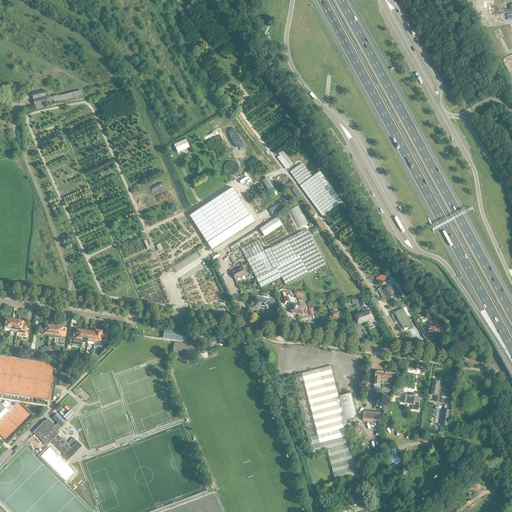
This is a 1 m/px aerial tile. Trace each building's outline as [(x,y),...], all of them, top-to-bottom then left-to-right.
[(45,90),(31,93),(34,104),(34,106),(44,104),(57,101),(58,102),(78,97),(82,96),(81,90),(76,91),(57,96),(57,95),(48,97),(47,95),(46,95),(45,90)] [(259,131),(262,136),(286,120),(283,115),(259,131)] [(189,148),(185,140),(173,145),(177,153),(189,148)] [(307,160),(312,156),(302,143),(297,147),(307,160)] [(293,164),(284,153),(283,151),(278,155),(279,156),(277,158),(286,169),(293,164)] [(290,172),(299,186),(312,177),(302,163),(290,172)] [(300,186),(323,218),(343,203),(320,172),(300,186)] [(186,196),(191,193),(184,177),(179,179),(180,181),(179,182),(186,196)] [(267,178),(262,181),(268,191),(274,188),(267,178)] [(232,187),(189,215),(211,249),(255,221),(232,187)] [(301,196),(295,187),(292,190),(298,198),(301,196)] [(288,201),(290,199),(285,191),(284,192),(283,190),(281,192),(282,193),(287,200),(288,201)] [(297,203),(290,208),(300,223),(308,217),(297,203)] [(277,218),(260,230),(265,237),(282,226),(277,218)] [(326,265),(307,229),(291,237),(264,251),(259,240),(241,249),(261,288),(281,277),(286,285),(326,265)] [(243,267),(232,273),(236,280),(246,274),(243,267)] [(387,279),(384,274),(376,279),(379,283),(387,279)] [(383,287),(378,289),(382,297),(385,295),(388,299),(395,295),(390,287),(387,288),(385,287),(383,289),(383,287)] [(280,294),(283,304),(289,302),(285,292),(280,294)] [(263,298),(263,296),(257,295),(257,296),(254,296),(253,302),(256,303),(255,307),(262,308),(263,298)] [(263,296),(262,308),(268,309),(268,307),(272,307),(273,301),(273,299),(270,299),(270,298),(265,297),(263,296)] [(362,300),(358,300),(360,307),(362,313),(365,322),(373,319),(374,318),(373,316),(372,316),(370,311),(369,308),(364,310),(363,307),(364,306),(362,300)] [(306,309),(307,304),(300,303),(299,306),(298,314),(305,315),(307,315),(308,309),(306,309)] [(298,314),(299,306),(292,305),(291,310),(290,310),(289,312),(291,312),(291,313),(298,314)] [(403,308),(395,313),(404,329),(406,327),(407,328),(411,326),(408,322),(410,321),(403,308)] [(340,321),(341,317),(339,317),(340,312),(337,312),(338,310),(334,310),(333,311),(331,311),(330,316),(328,316),(327,319),(330,319),(329,319),(338,321),(340,321)] [(358,324),(365,322),(362,313),(355,316),(356,316),(354,317),(355,319),(357,319),(358,324)] [(18,320),(12,319),(10,328),(10,332),(16,333),(16,332),(18,320)] [(23,321),(18,320),(16,332),(25,333),(26,323),(23,322),(23,321)] [(437,322),(431,320),(428,334),(435,335),(437,322)] [(437,322),(435,335),(441,336),(443,325),(440,324),(440,322),(437,322)] [(49,334),(50,325),(45,325),(44,329),(41,329),(40,333),(49,334)] [(65,336),(66,328),(62,328),(62,327),(56,326),(55,335),(54,338),(60,339),(61,336),(65,336)] [(81,342),(83,330),(77,329),(77,332),(73,331),(72,338),(74,338),(74,341),(81,342)] [(163,337),(163,338),(176,340),(186,341),(187,333),(172,330),(164,329),(164,333),(163,337)] [(95,332),(94,341),(93,345),(96,346),(96,340),(100,341),(100,340),(107,341),(108,335),(102,334),(102,331),(95,330),(95,332)] [(175,343),(173,356),(185,358),(185,355),(195,356),(195,353),(197,353),(198,347),(196,347),(196,346),(175,343)] [(339,397),(331,366),(293,376),(306,430),(312,453),(328,449),(336,480),(359,474),(345,420),(354,418),(356,413),(351,394),(339,397)] [(376,371),(373,388),(379,389),(380,384),(383,385),(384,372),(376,371)] [(67,387),(69,373),(60,372),(58,386),(67,387)] [(384,372),(383,385),(387,385),(387,384),(391,384),(391,382),(393,373),(384,372)] [(440,382),(433,380),(430,395),(435,395),(435,397),(440,398),(442,383),(440,383),(440,382)] [(475,399),(476,395),(479,396),(480,392),(472,390),(472,389),(463,387),(461,396),(472,398),(470,405),(476,406),(477,399),(475,399)] [(385,396),(382,396),(377,395),(376,403),(383,404),(383,402),(384,400),(385,396)] [(419,411),(421,398),(415,397),(415,396),(411,396),(411,395),(410,396),(406,395),(404,404),(413,405),(412,410),(419,411)] [(74,414),(70,410),(63,417),(67,421),(74,414)] [(447,426),(450,411),(444,410),(441,425),(447,426)] [(379,419),(380,412),(365,411),(364,418),(379,419)] [(44,421),(33,432),(40,438),(47,446),(51,442),(63,453),(64,455),(61,458),(65,463),(82,446),(77,442),(71,448),(58,435),(59,435),(56,432),(61,427),(62,427),(66,423),(62,419),(57,414),(53,418),(58,423),(55,426),(48,419),(45,422),(44,421)] [(49,448),(40,457),(66,482),(74,473),(49,448)] [(401,499),(389,476),(380,480),(384,487),(387,485),(396,502),(401,499)] [(374,483),(365,486),(366,489),(372,486),(373,489),(376,488),(375,485),(378,484),(376,480),(375,481),(375,480),(374,480),(374,481),(373,482),(374,483)]
